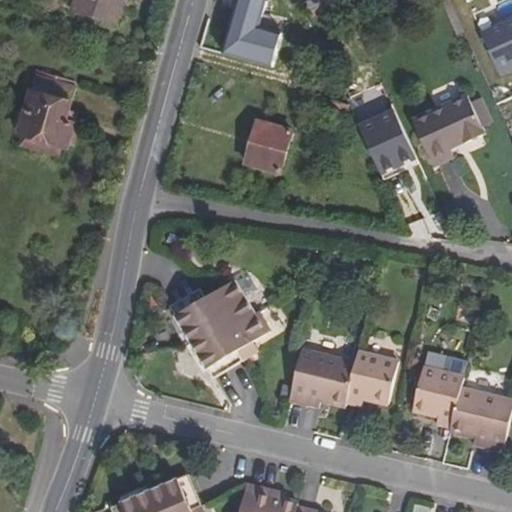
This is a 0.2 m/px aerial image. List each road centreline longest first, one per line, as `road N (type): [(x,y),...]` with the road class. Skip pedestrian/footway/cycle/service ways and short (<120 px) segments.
road 1 (residential): [(511,503),(96,402)]
road 2 (residential): [(138,201),(511,267)]
road 3 (tertiary): [(138,201),(194,0)]
road 4 (tertiary): [(96,402),(138,201)]
